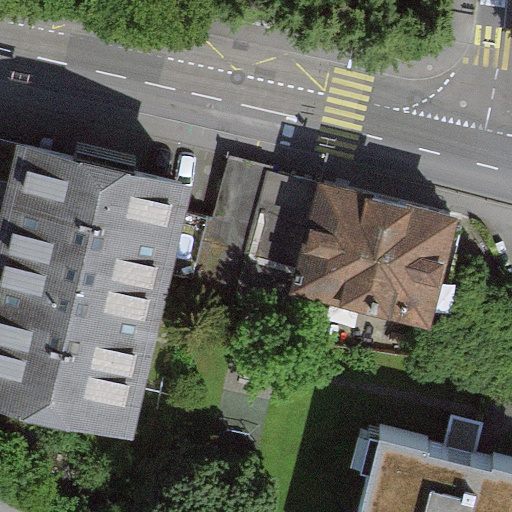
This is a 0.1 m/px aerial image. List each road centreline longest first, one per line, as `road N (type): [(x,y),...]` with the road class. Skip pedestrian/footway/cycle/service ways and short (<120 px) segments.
road 1 (primary): [(0,47),(480,162)]
road 2 (tertiary): [(507,0),(480,162)]
